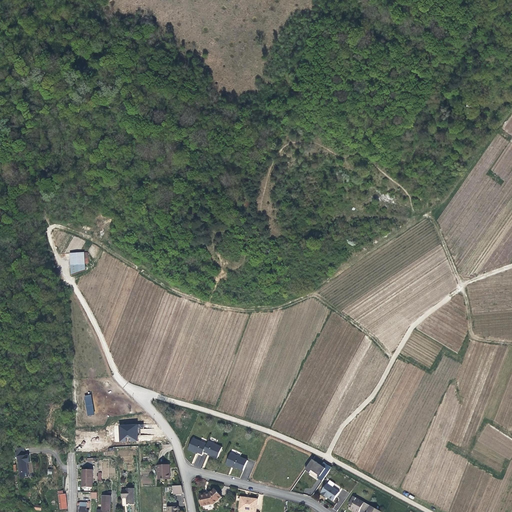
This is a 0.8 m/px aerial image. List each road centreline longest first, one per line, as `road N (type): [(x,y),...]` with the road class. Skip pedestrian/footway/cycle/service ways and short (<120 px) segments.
road 1 (track): [(511,108),(430,215),(280,308),(222,304),(164,284),(91,241),(49,226),(46,234)]
road 2 (track): [(136,396),(325,455),(428,511)]
road 3 (track): [(325,455),(411,328),(460,286),(511,266)]
road 4 (track): [(46,234),(120,380)]
road 5 (residential): [(183,473),(309,501),(323,511)]
